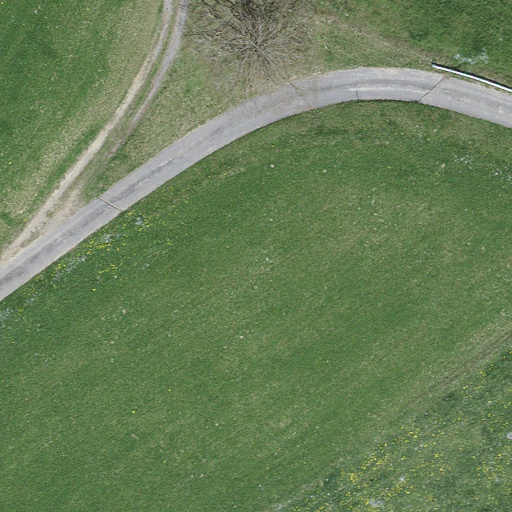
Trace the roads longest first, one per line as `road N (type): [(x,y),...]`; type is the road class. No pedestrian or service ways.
road 1 (track): [(0,285),(195,144),(271,104),(340,85),(411,84),(511,110)]
road 2 (track): [(177,0),(168,41),(140,96),(18,269)]
